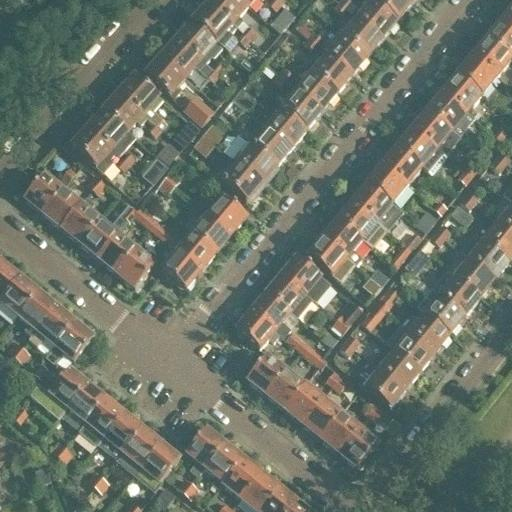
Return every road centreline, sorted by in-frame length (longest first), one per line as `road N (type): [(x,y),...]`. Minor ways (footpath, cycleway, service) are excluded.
road 1 (residential): [(469,0),(169,363)]
road 2 (residential): [(351,511),(169,363)]
road 3 (residential): [(0,176),(152,0)]
road 4 (residential): [(365,511),(511,331)]
road 5 (residential): [(169,363),(0,224)]
